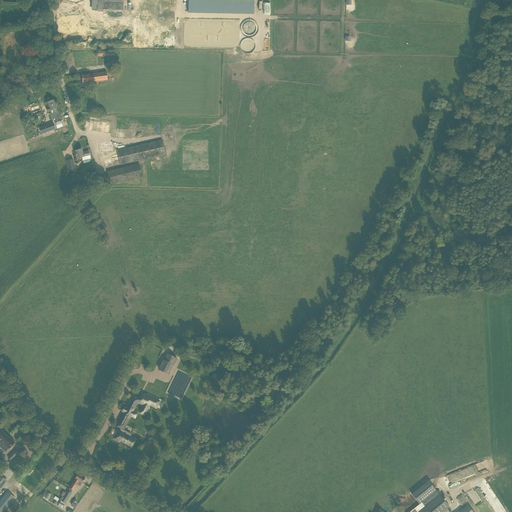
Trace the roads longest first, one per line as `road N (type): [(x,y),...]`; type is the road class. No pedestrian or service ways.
road 1 (track): [(511,231),(458,236),(415,204),(466,81),(483,0)]
road 2 (unclassified): [(162,511),(48,438),(15,397),(0,361)]
